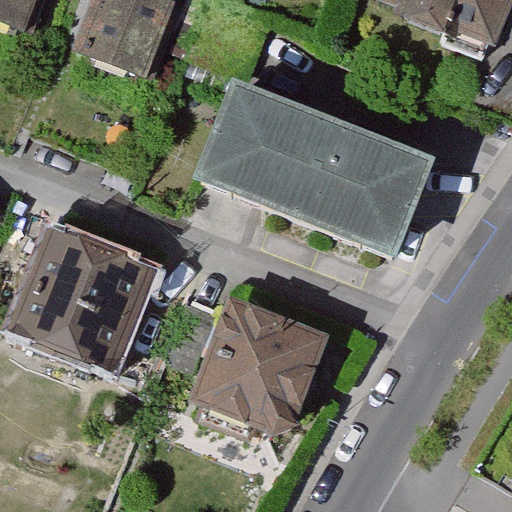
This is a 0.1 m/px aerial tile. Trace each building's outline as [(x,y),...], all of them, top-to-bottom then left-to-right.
[(56,0),(0,0),(0,33),(38,48),(56,0)] [(188,14),(147,0),(108,0),(86,68),(160,93),(188,14)] [(507,63),(511,49),(511,0),(373,0),(370,10),(507,63)] [(450,180),(244,100),(203,203),(409,284),(450,180)] [(121,393),(162,286),(56,246),(15,352),(121,393)] [(341,355),(239,314),(197,423),(278,454),(284,460),(313,448),(309,440),(341,355)]
